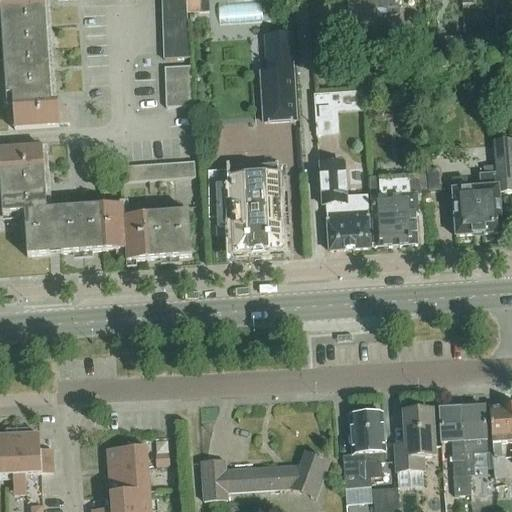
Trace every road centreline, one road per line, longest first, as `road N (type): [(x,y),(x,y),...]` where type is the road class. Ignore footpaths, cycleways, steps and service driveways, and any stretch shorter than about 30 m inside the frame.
road 1 (unclassified): [(76,511),(68,395),(511,372)]
road 2 (secondary): [(0,334),(511,300)]
